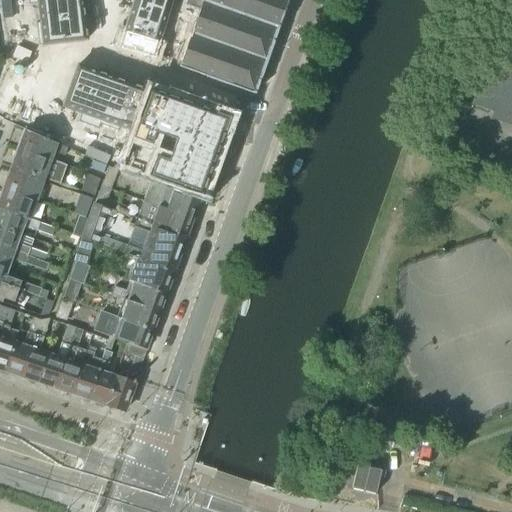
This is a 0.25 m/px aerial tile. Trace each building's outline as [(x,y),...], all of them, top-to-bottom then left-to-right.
[(79,0),(69,0),(36,4),(38,24),(82,20),(79,0)] [(132,0),(132,4),(167,14),(170,0),(132,0)] [(197,12),(177,69),(253,95),(277,29),(287,0),(185,0),(182,7),(197,12)] [(132,4),(127,18),(162,29),(167,14),(132,4)] [(10,6),(0,7),(0,16),(11,16),(10,6)] [(127,18),(123,32),(158,43),(162,29),(127,18)] [(82,20),(38,24),(41,46),(84,41),(82,20)] [(511,29),(506,27),(486,83),(482,82),(479,80),(470,105),(492,113),(511,120),(511,29)] [(123,32),(119,48),(153,58),(158,43),(123,32)] [(4,42),(1,42),(3,57),(8,59),(14,46),(4,42)] [(14,46),(8,59),(24,66),(30,54),(14,46)] [(77,65),(62,107),(81,114),(96,72),(77,65)] [(96,72),(81,114),(99,120),(114,78),(96,72)] [(114,78),(99,120),(117,127),(132,85),(114,78)] [(132,85),(117,127),(135,133),(150,91),(132,85)] [(135,133),(124,165),(201,194),(229,118),(167,96),(167,97),(150,91),(135,133)] [(18,148),(50,160),(53,153),(63,157),(66,149),(24,131),(22,138),(19,139),(17,146),(18,148)] [(63,135),(60,146),(68,150),(72,138),(63,135)] [(72,138),(68,150),(77,154),(82,141),(72,138)] [(100,146),(96,157),(105,161),(109,149),(100,146)] [(14,160),(10,171),(26,177),(30,178),(31,175),(43,180),(58,185),(65,165),(50,160),(18,148),(17,150),(15,151),(12,158),(14,160)] [(109,149),(105,161),(114,165),(118,152),(109,149)] [(91,161),(88,169),(102,174),(105,167),(91,161)] [(101,186),(110,190),(117,172),(108,167),(107,168),(105,175),(104,176),(102,182),(101,186)] [(4,189),(3,191),(35,202),(43,180),(31,175),(30,178),(26,177),(10,171),(7,179),(4,180),(2,187),(4,189)] [(80,192),(84,194),(93,197),(99,180),(86,175),(80,192)] [(142,202),(157,207),(192,220),(195,211),(193,209),(196,201),(148,184),(142,202)] [(96,198),(94,204),(103,207),(110,190),(101,186),(96,198)] [(0,210),(29,220),(35,202),(3,191),(3,192),(0,192),(0,210)] [(78,195),(72,215),(78,217),(83,219),(84,219),(91,200),(78,195)] [(138,212),(135,219),(186,237),(192,220),(157,207),(142,202),(138,212)] [(88,221),(96,225),(100,226),(106,208),(103,207),(94,204),(88,221)] [(0,229),(19,236),(22,227),(50,237),(53,229),(29,220),(0,210),(0,229)] [(72,235),(79,238),(81,239),(86,227),(81,225),(83,219),(78,217),(72,235)] [(147,232),(144,241),(180,254),(186,237),(135,219),(133,227),(147,232)] [(86,227),(81,239),(87,241),(89,242),(93,243),(100,226),(96,225),(88,221),(86,227)] [(0,248),(42,263),(45,255),(29,249),(31,240),(19,236),(0,229),(0,248)] [(97,245),(126,255),(171,271),(174,264),(176,263),(180,254),(144,241),(141,251),(100,237),(97,245)] [(87,241),(81,239),(79,238),(74,252),(73,255),(70,262),(74,263),(85,267),(88,257),(93,243),(89,242),(87,241)] [(0,266),(7,269),(10,260),(44,272),(46,265),(42,263),(0,248),(0,266)] [(127,280),(128,281),(165,294),(172,276),(171,273),(171,271),(126,255),(121,270),(129,273),(127,280)] [(74,263),(68,280),(80,284),(81,285),(87,267),(85,267),(74,263)] [(0,284),(17,291),(36,298),(39,289),(4,277),(7,269),(0,266),(0,284)] [(80,284),(68,280),(62,298),(73,302),(80,284)] [(110,296),(121,300),(158,314),(165,294),(128,281),(124,291),(113,287),(110,296)] [(0,284),(0,303),(2,299),(12,303),(17,291),(0,284)] [(44,300),(39,316),(48,315),(52,302),(44,300)] [(55,318),(65,321),(71,304),(61,300),(55,318)] [(121,300),(115,318),(152,332),(158,314),(121,300)] [(0,371),(2,371),(4,371),(13,343),(12,343),(15,334),(7,331),(8,327),(13,312),(6,310),(0,326),(0,371)] [(101,334),(125,343),(145,351),(145,349),(143,349),(146,343),(148,342),(152,332),(115,318),(107,315),(101,334)] [(15,375),(22,377),(40,321),(39,321),(31,318),(27,332),(26,332),(22,346),(13,343),(4,371),(6,372),(7,374),(13,376),(15,375)] [(36,382),(38,383),(48,355),(37,351),(45,329),(48,320),(40,321),(22,377),(26,378),(27,381),(33,383),(36,382)] [(48,386),(55,388),(75,329),(66,326),(60,344),(55,357),(48,355),(38,383),(39,383),(40,385),(46,387),(48,386)] [(69,393),(72,394),(79,365),(84,352),(75,350),(81,331),(75,329),(55,388),(59,390),(61,392),(66,394),(69,393)] [(108,337),(103,351),(108,353),(113,339),(108,337)] [(114,377),(105,407),(122,413),(145,351),(125,343),(122,353),(134,357),(125,381),(114,377)] [(85,398),(88,399),(96,371),(99,361),(92,359),(95,350),(85,347),(84,352),(79,365),(72,394),(76,395),(77,398),(83,400),(85,398)] [(96,371),(88,399),(94,401),(95,404),(105,407),(114,377),(105,374),(111,354),(103,351),(99,361),(96,371)] [(278,494),(277,493),(249,484),(239,511),(284,511),(288,505),(290,498),(278,494)]
